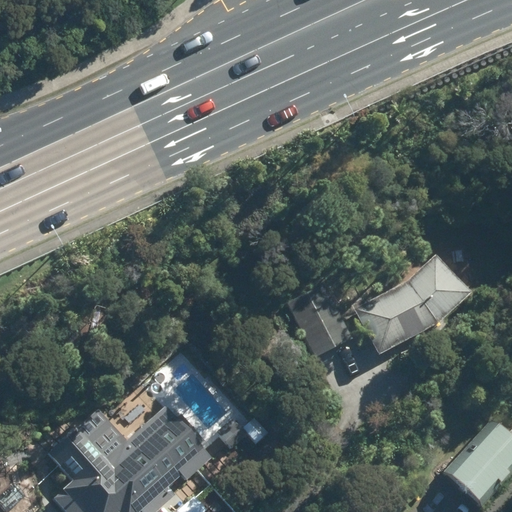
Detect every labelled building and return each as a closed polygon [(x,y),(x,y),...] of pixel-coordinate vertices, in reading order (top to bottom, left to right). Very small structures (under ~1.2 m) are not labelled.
[(407,281),(353,310),(377,356),(431,328),(437,324),(469,294),(434,257),(407,281)] [(322,284),(290,302),(319,355),(350,339),(322,284)] [(511,460),(511,432),(507,439),(487,422),(443,474),(476,502),(496,480),(500,484),(508,475),(503,471),(511,460)] [(71,443),(52,459),(73,483),(54,500),(64,511),(116,511),(129,501),(137,510),(163,488),(121,439),(91,465),(71,443)] [(234,454),(229,484),(246,486),(250,456),(234,454)]
